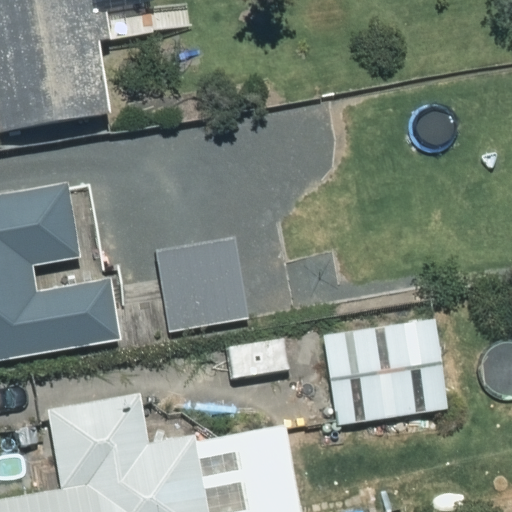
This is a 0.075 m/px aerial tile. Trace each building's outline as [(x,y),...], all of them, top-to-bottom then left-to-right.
[(0,0),(0,122),(3,138),(111,121),(100,50),(115,47),(110,19),(95,22),(91,0),(0,0)] [(37,274),(82,267),(70,195),(0,205),(0,369),(123,349),(114,290),(41,302),(37,274)] [(243,254),(151,264),(160,347),(252,336),(243,254)] [(438,326),(329,341),(341,432),(450,417),(438,326)] [(53,408),(66,486),(0,497),(0,511),(213,511),(200,433),(152,441),(143,393),(53,408)]
